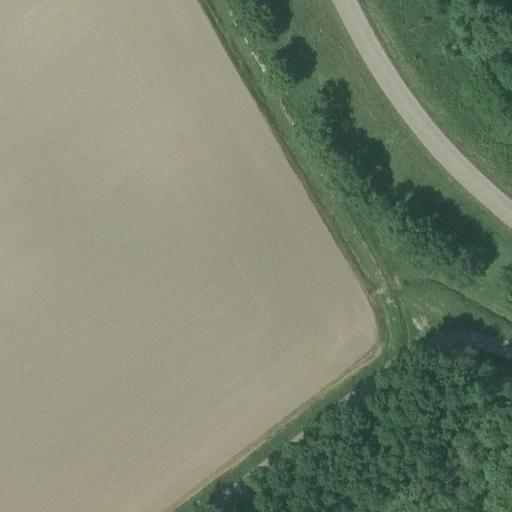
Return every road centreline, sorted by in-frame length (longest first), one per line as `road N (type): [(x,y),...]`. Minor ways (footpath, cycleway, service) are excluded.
road 1 (unclassified): [(511,216),(458,172),(405,110),(342,0)]
road 2 (track): [(407,356),(211,511)]
